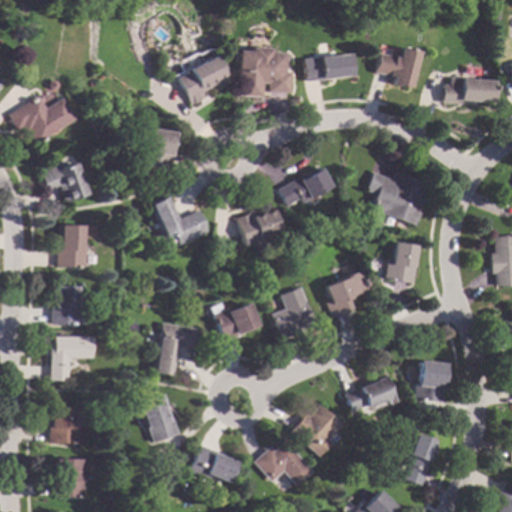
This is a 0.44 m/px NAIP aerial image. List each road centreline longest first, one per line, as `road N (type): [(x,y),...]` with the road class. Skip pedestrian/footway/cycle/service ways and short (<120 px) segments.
road 1 (residential): [(443,511),(466,466),(475,416),(447,232),(472,175),(511,141)]
road 2 (residential): [(0,197),(11,249),(7,511)]
road 3 (residential): [(472,175),(412,135),(373,123),(275,135),(223,162)]
road 4 (residential): [(457,307),(235,400)]
